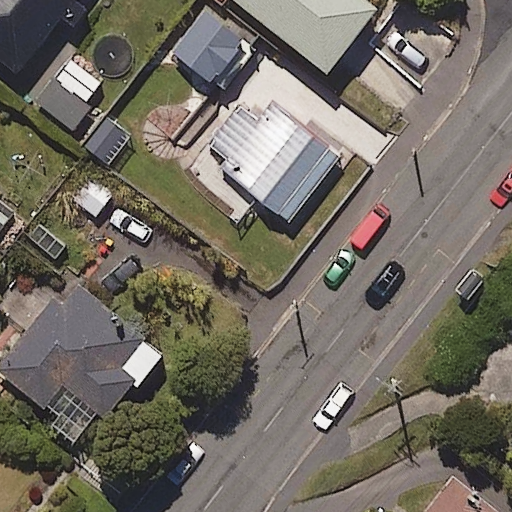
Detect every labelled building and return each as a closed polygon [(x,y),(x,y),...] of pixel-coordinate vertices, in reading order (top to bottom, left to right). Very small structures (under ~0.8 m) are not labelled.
[(0,0),(0,50),(23,68),(64,15),(76,24),(91,5),(84,0),(0,0)] [(244,0),(333,67),(381,4),(376,0),(244,0)] [(261,43),(210,4),(176,49),(227,88),(261,43)] [(105,82),(72,58),(40,105),(73,128),(105,82)] [(263,121),(240,103),(188,170),(247,216),(261,198),(290,220),(343,151),(278,102),(263,121)] [(0,231),(15,213),(0,200),(0,231)] [(166,354),(78,276),(0,363),(0,364),(87,442),(166,354)] [(501,511),(456,477),(428,511),(501,511)]
